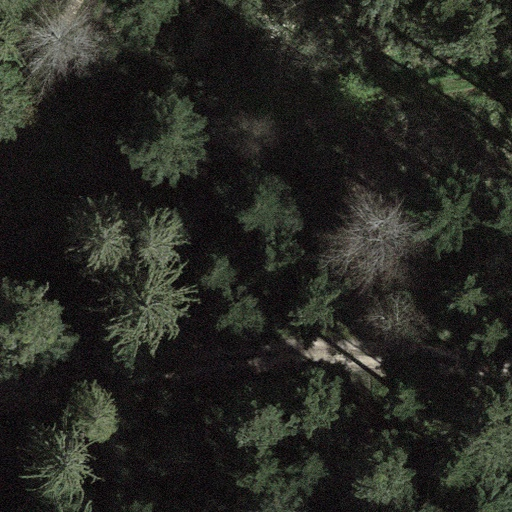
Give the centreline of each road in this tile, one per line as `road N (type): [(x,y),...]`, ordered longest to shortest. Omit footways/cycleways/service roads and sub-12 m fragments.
road 1 (unclassified): [(0,392),(333,349),(511,365)]
road 2 (track): [(0,134),(158,211),(204,216),(286,171)]
road 3 (track): [(152,0),(68,167),(0,221)]
